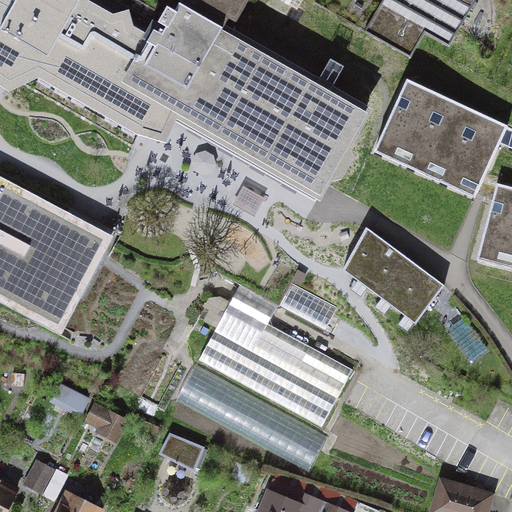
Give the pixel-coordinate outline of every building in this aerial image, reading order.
[(165,90),(325,181),(327,178),(338,175),(348,157),(345,147),(365,111),(221,30),(228,18),(229,19),(239,0),(311,0),(411,57),(425,33),(448,46),(474,0),(0,0),(0,56),(6,46),(145,125),(165,90)] [(374,152),(474,198),(507,127),(407,80),(374,152)] [(0,295),(58,327),(105,239),(0,183),(0,295)] [(511,187),(496,184),(477,260),(511,268),(511,187)] [(415,324),(444,286),(366,228),(343,270),(415,324)] [(291,283),(278,306),(325,330),(337,308),(291,283)] [(277,306),(239,285),(198,360),(321,427),(352,369),(267,323),(277,306)] [(175,403),(313,466),(328,432),(191,369),(175,403)] [(80,415),(87,399),(59,385),(51,401),(80,415)] [(94,406),(88,420),(101,426),(99,431),(115,439),(124,421),(94,406)] [(204,448),(169,434),(161,454),(196,468),(204,448)] [(37,461),(25,484),(40,492),(52,469),(37,461)] [(0,481),(0,511),(3,511),(16,490),(0,481)] [(433,511),(484,511),(489,496),(442,482),(433,511)] [(341,511),(272,483),(259,511),(341,511)] [(68,495),(59,511),(97,511),(99,510),(68,495)] [(352,511),(382,511),(357,501),(352,511)]
